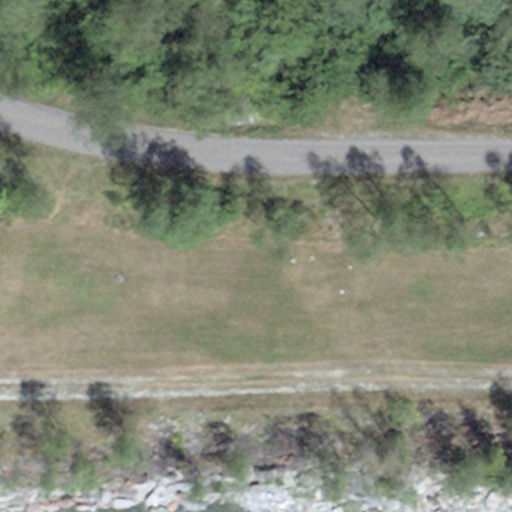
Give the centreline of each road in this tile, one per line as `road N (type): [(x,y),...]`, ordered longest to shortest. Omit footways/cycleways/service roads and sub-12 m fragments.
road 1 (unclassified): [(511,157),(189,155),(0,111)]
road 2 (track): [(0,387),(511,390)]
